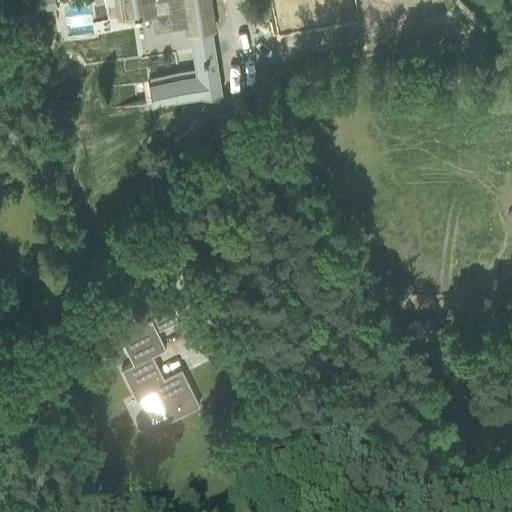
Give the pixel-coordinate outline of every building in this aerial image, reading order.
[(54,0),(33,0),(35,10),(55,6),(54,0)] [(65,0),(55,0),(55,37),(88,37),(88,5),(65,5),(65,0)] [(116,0),(119,16),(152,11),(151,2),(165,0),(182,0),(188,33),(211,29),(206,0),(116,0)] [(197,122),(213,113),(198,84),(182,93),(197,122)] [(164,295),(131,311),(137,323),(135,324),(142,338),(156,331),(162,328),(180,319),(173,305),(169,307),(164,295)] [(135,324),(116,333),(131,364),(120,370),(136,400),(154,391),(169,421),(181,414),(199,405),(183,375),(166,384),(151,354),(164,348),(156,331),(142,338),(135,324)]
